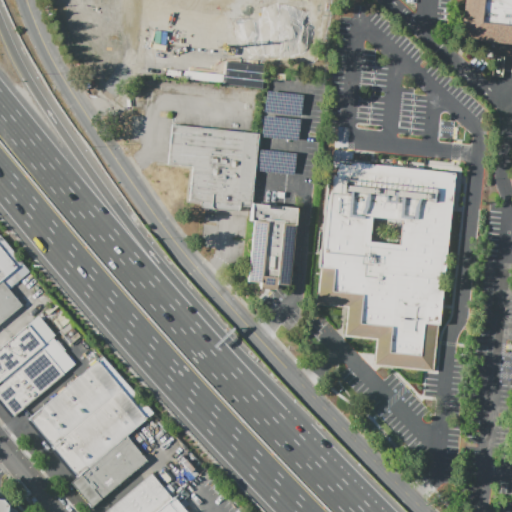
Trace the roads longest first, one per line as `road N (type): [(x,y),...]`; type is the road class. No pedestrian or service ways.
road 1 (tertiary): [(26,0),(56,69),(161,228),(423,511)]
road 2 (motorway): [(0,178),(299,511)]
road 3 (motorway): [(195,335),(29,88),(0,29)]
road 4 (motorway): [(195,335),(0,107)]
road 5 (motorway): [(361,511),(195,335)]
